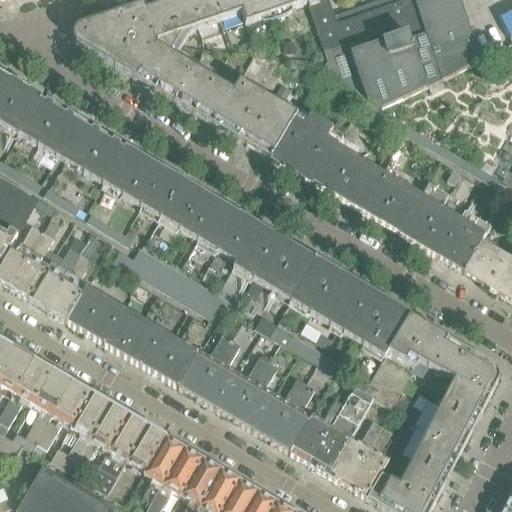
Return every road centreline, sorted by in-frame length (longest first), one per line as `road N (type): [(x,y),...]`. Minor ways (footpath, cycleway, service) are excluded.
road 1 (residential): [(511,342),(17,56)]
road 2 (residential): [(327,511),(0,319)]
